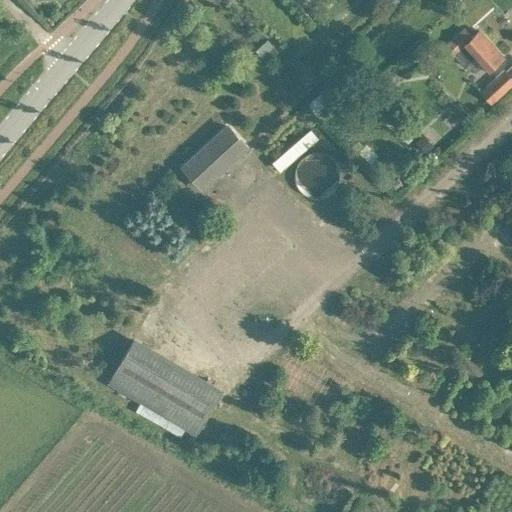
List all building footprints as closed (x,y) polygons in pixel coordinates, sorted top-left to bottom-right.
[(464,28),(439,51),(447,60),(454,53),(464,65),(475,55),(489,70),(503,56),(479,30),(472,36),(464,28)] [(418,41),(406,52),(417,64),(429,53),(418,41)] [(481,91),(492,103),(511,84),(511,78),(505,71),(504,69),(481,91)] [(314,113),(334,94),(326,85),(306,104),(314,113)] [(202,187),(247,146),(227,125),(183,166),(202,187)] [(310,128),(273,161),(280,170),(318,137),(310,128)] [(423,135),(417,141),(426,151),(432,146),(423,135)] [(133,340),(108,382),(140,400),(167,417),(170,418),(185,427),(196,433),(221,391),(133,340)]
